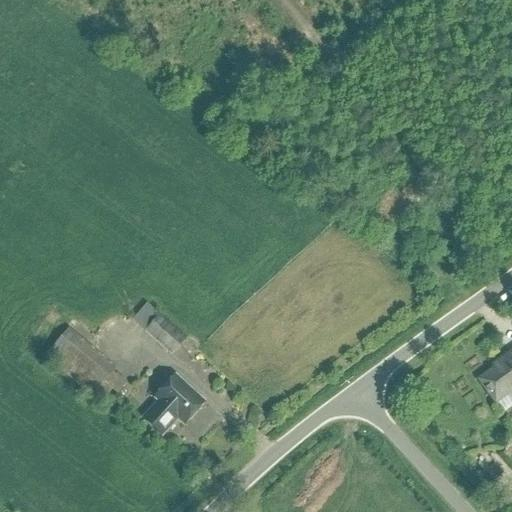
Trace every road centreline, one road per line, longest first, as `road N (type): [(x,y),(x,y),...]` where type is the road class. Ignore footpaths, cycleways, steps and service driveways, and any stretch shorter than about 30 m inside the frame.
road 1 (track): [(464,311),(441,276),(454,242),(446,196),(278,0)]
road 2 (unclassified): [(354,391),(511,278)]
road 3 (unclassified): [(210,511),(354,391)]
road 4 (unclassified): [(462,511),(354,391)]
